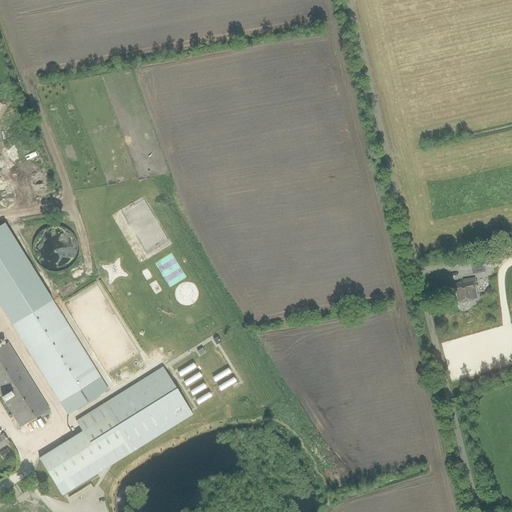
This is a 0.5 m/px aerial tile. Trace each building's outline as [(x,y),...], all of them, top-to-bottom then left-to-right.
[(5,223),(0,225),(0,306),(60,403),(101,378),(5,223)] [(473,268),(491,265),(489,254),(471,258),(473,268)] [(464,284),(454,286),(455,293),(458,293),(459,303),(478,300),(476,286),(475,279),(464,281),(464,284)] [(8,343),(0,347),(0,395),(20,428),(49,409),(8,343)] [(195,362),(179,370),(181,375),(197,367),(195,362)] [(193,415),(163,367),(75,421),(82,431),(39,458),(62,496),(193,415)] [(200,371),(184,380),(187,385),(203,376),(200,371)] [(205,382),(191,389),(193,394),(207,387),(205,382)] [(201,408),(216,401),(213,396),(199,403),(201,408)] [(31,441),(46,432),(43,428),(28,437),(31,441)] [(0,435),(0,448),(9,443),(3,433),(0,435)] [(7,449),(0,453),(0,454),(2,458),(10,454),(7,449)] [(88,485),(75,492),(78,497),(91,490),(88,485)]
